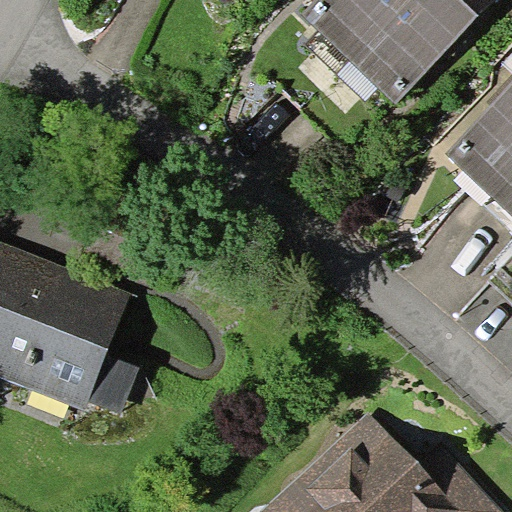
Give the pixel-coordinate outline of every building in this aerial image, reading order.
[(324,0),(309,16),(352,58),(408,0),(324,0)] [(489,2),(486,0),(408,0),(352,58),(395,100),(489,2)] [(477,179),(496,197),(511,180),(511,93),(453,155),(477,179)] [(511,180),(496,197),(511,211),(511,180)] [(112,210),(102,206),(81,257),(139,281),(140,278),(154,284),(174,235),(160,229),(166,215),(118,195),(112,210)] [(0,373),(70,401),(109,304),(0,259),(0,373)] [(482,511),(441,467),(417,490),(372,441),(295,511),(482,511)]
